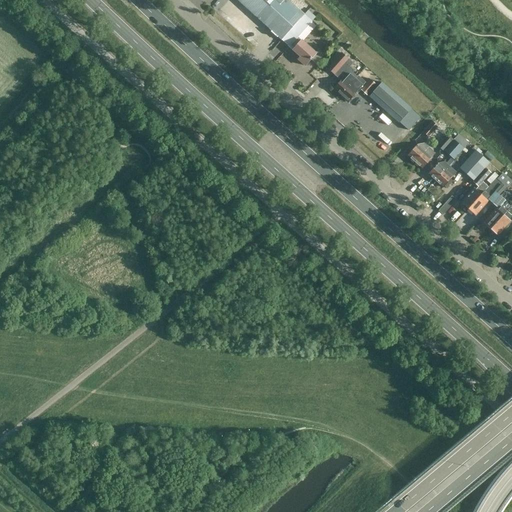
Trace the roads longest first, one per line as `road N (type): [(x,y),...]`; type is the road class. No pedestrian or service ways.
road 1 (trunk): [(93,0),(511,383)]
road 2 (trunk): [(511,338),(140,0)]
road 3 (unclassified): [(511,300),(170,0)]
road 4 (unknown): [(111,121),(162,334),(0,466)]
road 5 (trunk): [(511,411),(392,511)]
